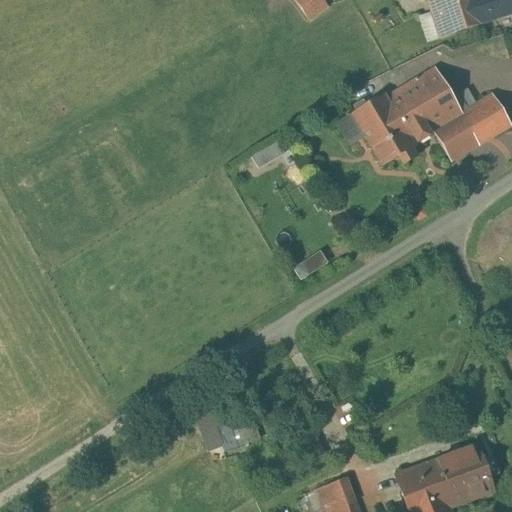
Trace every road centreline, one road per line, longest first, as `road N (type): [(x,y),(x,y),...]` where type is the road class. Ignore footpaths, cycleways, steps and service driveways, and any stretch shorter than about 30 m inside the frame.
road 1 (unclassified): [(439,225),(154,402)]
road 2 (track): [(0,498),(154,402)]
road 3 (unclassified): [(511,376),(439,225)]
